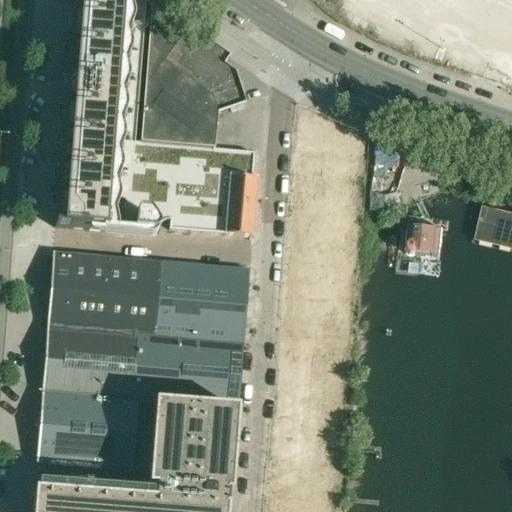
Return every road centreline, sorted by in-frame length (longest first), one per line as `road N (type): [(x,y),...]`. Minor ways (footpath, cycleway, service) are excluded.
road 1 (tertiary): [(0,300),(23,14)]
road 2 (residential): [(10,511),(31,245)]
road 3 (residential): [(31,245),(47,16),(23,14)]
road 4 (residential): [(246,511),(269,264)]
road 5 (residential): [(269,264),(31,245)]
road 6 (residential): [(269,264),(286,70),(307,38)]
road 7 (tertiary): [(511,123),(389,80),(307,38)]
